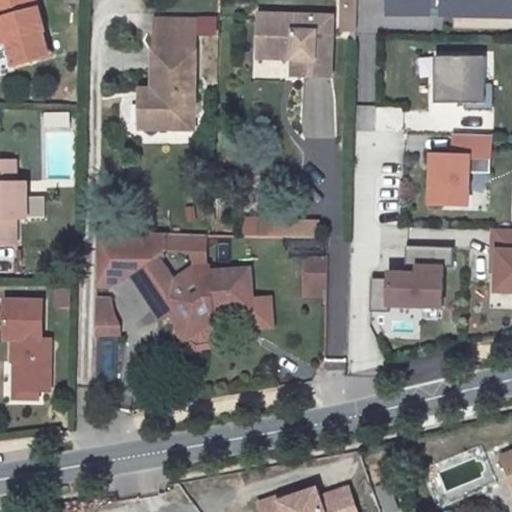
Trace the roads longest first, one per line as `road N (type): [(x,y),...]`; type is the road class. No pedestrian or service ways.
road 1 (residential): [(511,378),(0,477)]
road 2 (unknown): [(97,0),(79,406),(88,461)]
